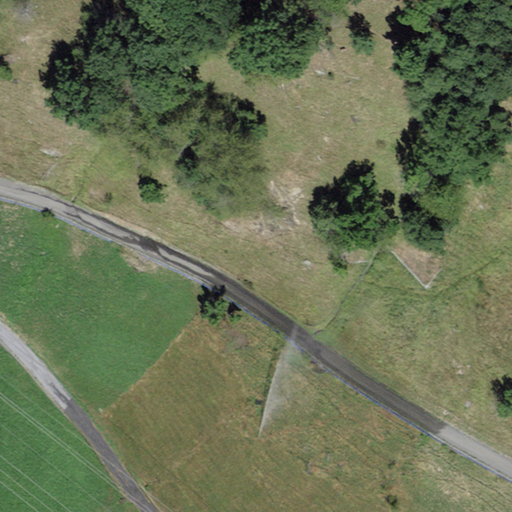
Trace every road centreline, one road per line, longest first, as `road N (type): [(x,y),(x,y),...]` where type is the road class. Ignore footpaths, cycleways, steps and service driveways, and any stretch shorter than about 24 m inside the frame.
road 1 (unclassified): [(511,472),(407,413),(182,260),(0,187)]
road 2 (unclassified): [(0,331),(147,511)]
